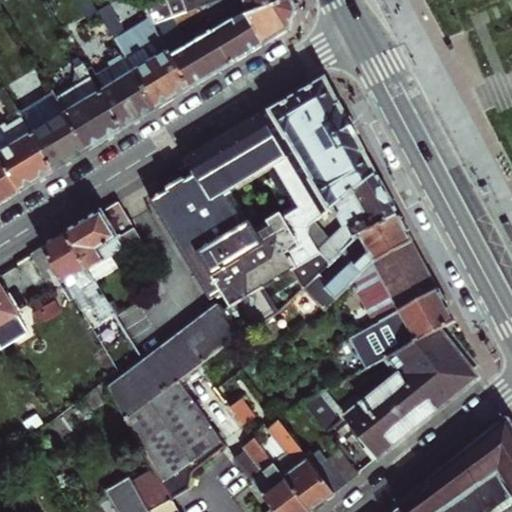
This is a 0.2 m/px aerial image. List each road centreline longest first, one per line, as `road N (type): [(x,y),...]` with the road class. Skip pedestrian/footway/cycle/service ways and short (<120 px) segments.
road 1 (tertiary): [(353,31),(0,245)]
road 2 (primary): [(353,31),(511,322)]
road 3 (residential): [(511,387),(357,511)]
